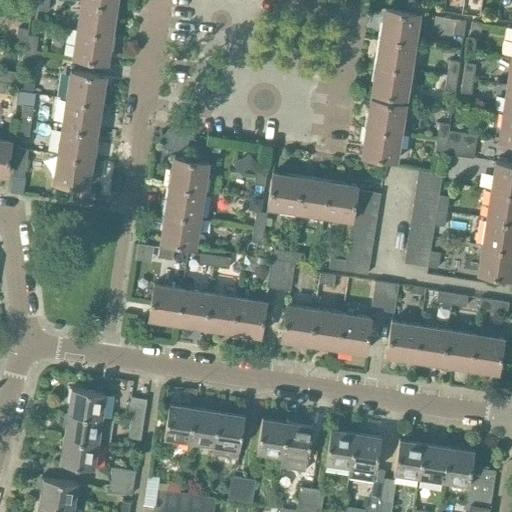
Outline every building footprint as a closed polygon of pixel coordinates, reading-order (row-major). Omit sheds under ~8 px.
[(38,0),(37,10),(47,11),(48,0),(38,0)] [(111,34),(116,6),(81,1),(77,28),(111,34)] [(381,37),(415,42),(419,14),(385,8),(381,37)] [(454,19),(452,34),(463,35),(465,21),(454,19)] [(471,21),(469,37),(479,38),(481,23),(471,21)] [(15,43),(26,44),(27,34),(27,29),(18,28),(15,43)] [(111,34),(77,28),(72,57),(107,62),(111,34)] [(37,36),(27,34),(26,44),(25,49),(35,51),(37,36)] [(411,70),(415,42),(381,37),(376,64),(411,70)] [(23,64),(33,66),(35,51),(25,49),(23,64)] [(459,61),(448,60),(446,75),(457,77),(459,61)] [(475,64),(464,62),(462,77),(473,78),(475,64)] [(411,70),(376,64),(372,93),(406,98),(411,70)] [(22,72),(0,69),(0,81),(6,82),(20,84),(22,72)] [(66,98),(101,104),(105,75),(70,70),(66,98)] [(444,90),(455,92),(457,77),(446,75),(444,90)] [(460,92),(470,94),(473,78),(462,77),(460,92)] [(511,113),(511,84),(507,84),(502,112),(511,113)] [(66,98),(62,126),(97,131),(101,104),(66,98)] [(366,127),(401,133),(405,104),(371,98),(366,127)] [(32,106),(22,104),(20,120),(30,121),(32,106)] [(511,113),(502,112),(498,140),(511,141),(511,113)] [(17,135),(27,136),(30,121),(20,120),(17,135)] [(447,142),(449,130),(448,130),(449,124),(438,122),(436,140),(447,142)] [(92,158),(97,131),(62,126),(58,153),(92,158)] [(401,133),(366,127),(362,155),(397,160),(401,133)] [(447,142),(475,146),(477,135),(449,130),(447,142)] [(0,138),(0,173),(5,175),(11,140),(0,138)] [(445,154),(447,142),(436,140),(434,152),(445,154)] [(447,142),(445,154),(473,158),(475,146),(447,142)] [(28,149),(16,147),(12,176),(24,177),(28,149)] [(92,158),(58,153),(53,182),(88,188),(92,158)] [(170,185),(204,190),(209,162),(174,156),(170,185)] [(490,189),(511,192),(511,162),(495,160),(490,189)] [(256,169),(254,184),(264,185),(266,170),(256,169)] [(417,181),(440,185),(442,173),(419,169),(417,181)] [(296,211),(301,176),(273,172),(268,206),(296,211)] [(329,181),(301,176),(296,211),(323,215),(329,181)] [(323,215),(352,219),(353,212),(355,201),(357,189),(357,185),(329,181),(323,215)] [(440,185),(417,181),(415,192),(448,198),(448,197),(439,196),(440,185)] [(200,218),(204,190),(170,185),(165,212),(200,218)] [(357,189),(355,201),(379,205),(381,193),(357,189)] [(511,220),(511,192),(490,189),(486,217),(511,220)] [(413,204),(446,209),(448,198),(415,192),(413,204)] [(377,216),(379,205),(355,201),(353,212),(377,216)] [(411,215),(444,220),(446,209),(413,204),(411,215)] [(265,212),(255,211),(253,226),(263,228),(263,224),(273,226),(274,218),(265,217),(265,212)] [(200,218),(165,212),(161,241),(195,246),(200,218)] [(375,228),(377,216),(353,212),(352,219),(351,224),(375,228)] [(409,227),(433,231),(434,224),(443,226),(444,220),(411,215),(409,227)] [(511,248),(511,220),(486,217),(482,245),(511,248)] [(373,239),(375,228),(351,224),(349,236),(373,239)] [(251,241),(261,243),(263,228),(253,226),(251,241)] [(407,239),(431,242),(433,231),(409,227),(407,239)] [(371,251),(373,239),(349,236),(347,247),(371,251)] [(406,250),(439,255),(439,252),(430,251),(431,242),(407,239),(406,250)] [(511,276),(511,248),(482,245),(477,273),(511,278),(511,276)] [(186,251),(159,246),(157,257),(185,261),(186,251)] [(369,262),(371,251),(347,247),(345,258),(369,262)] [(282,260),(284,250),(272,249),(271,258),(282,260)] [(303,254),(284,250),(282,260),(294,262),(302,263),(303,254)] [(439,255),(406,250),(404,262),(427,266),(437,267),(439,255)] [(200,252),(198,263),(213,266),(215,255),(200,252)] [(228,268),(230,257),(215,255),(213,266),(228,268)] [(369,262),(345,258),(345,259),(330,257),(328,267),(343,270),(367,274),(369,262)] [(282,260),(271,258),(266,287),(278,289),(282,260)] [(282,260),(278,289),(290,290),(294,262),(282,260)] [(334,274),(319,272),(318,282),(333,285),(334,274)] [(382,311),(386,282),(375,281),(370,309),(382,311)] [(386,282),(382,311),(394,313),(398,284),(386,282)] [(176,322),(182,287),(154,283),(148,317),(176,322)] [(209,292),(182,287),(176,322),(204,326),(209,292)] [(437,291),(436,301),(452,303),(453,293),(437,291)] [(237,296),(209,292),(204,326),(232,330),(237,296)] [(465,305),(467,295),(453,293),(452,303),(465,305)] [(237,296),(232,330),(260,335),(265,300),(237,296)] [(508,302),(480,297),(479,309),(507,313),(508,302)] [(309,342),(314,308),(286,303),(281,338),(309,342)] [(342,312),(314,308),(309,342),(337,347),(342,312)] [(342,312),(337,347),(365,351),(371,317),(342,312)] [(414,359),(420,324),(392,320),(386,355),(414,359)] [(448,328),(420,324),(414,359),(442,363),(448,328)] [(442,363),(470,368),(475,333),(448,328),(442,363)] [(475,333),(470,368),(498,372),(503,337),(475,333)] [(67,412),(102,418),(106,392),(71,387),(67,412)] [(130,422),(142,424),(146,398),(131,396),(127,422),(130,422)] [(188,440),(194,406),(169,402),(163,436),(188,440)] [(219,409),(194,406),(188,440),(213,444),(219,409)] [(219,409),(213,444),(211,453),(237,457),(244,413),(219,409)] [(98,442),(102,418),(67,412),(63,436),(98,442)] [(281,456),(287,420),(262,416),(256,452),(281,456)] [(287,420),(281,456),(307,460),(312,424),(287,420)] [(142,424),(130,422),(127,437),(140,439),(142,424)] [(350,466),(355,431),(330,427),(325,462),(350,466)] [(350,466),(348,478),(373,482),(381,435),(355,431),(350,466)] [(98,442),(63,436),(59,462),(94,467),(98,442)] [(424,441),(399,437),(394,472),(419,476),(424,441)] [(449,445),(424,441),(419,476),(443,480),(449,445)] [(474,449),(449,445),(443,480),(468,484),(467,491),(491,495),(495,470),(471,467),(474,449)] [(110,478),(133,482),(135,470),(112,466),(110,478)] [(231,475),(227,500),(239,501),(243,477),(231,475)] [(38,502),(74,507),(77,482),(42,476),(38,502)] [(251,503),(255,479),(243,477),(239,501),(251,503)] [(133,482),(110,478),(108,490),(132,494),(133,482)] [(389,511),(394,479),(382,478),(380,498),(377,511),(389,511)] [(155,511),(164,511),(168,490),(145,486),(142,504),(146,511),(152,511),(155,511)] [(295,510),(303,511),(308,511),(312,488),(299,486),(295,510)] [(310,511),(319,511),(324,490),(312,488),(308,511),(310,511)] [(176,511),(180,492),(168,490),(164,511),(176,511)] [(489,506),(491,495),(467,491),(466,503),(469,503),(489,506)] [(180,492),(176,511),(188,511),(192,494),(180,492)] [(201,511),(204,495),(192,494),(188,511),(201,511)] [(204,495),(201,511),(213,511),(215,497),(204,495)] [(367,496),(364,511),(377,511),(380,498),(367,496)] [(121,501),(120,511),(128,511),(129,502),(121,501)] [(38,502),(36,511),(72,511),(74,507),(38,502)] [(487,511),(489,506),(469,503),(467,511),(487,511)]
